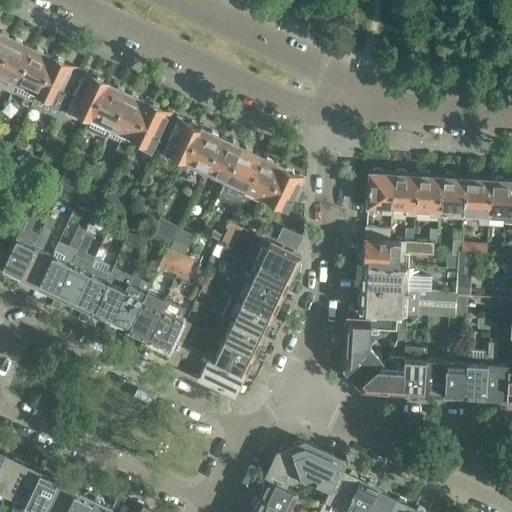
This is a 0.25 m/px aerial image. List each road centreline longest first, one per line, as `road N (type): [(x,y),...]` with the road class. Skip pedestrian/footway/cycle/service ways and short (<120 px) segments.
road 1 (residential): [(302,394),(317,337),(328,141),(345,99)]
road 2 (tertiary): [(74,0),(300,107),(345,99)]
road 3 (residential): [(250,433),(24,325),(0,355)]
road 4 (residential): [(217,508),(0,408)]
road 5 (residential): [(511,506),(323,413)]
road 6 (tertiary): [(345,99),(313,67),(168,0)]
road 7 (residential): [(323,413),(511,423)]
road 8 (tertiary): [(511,118),(345,99)]
